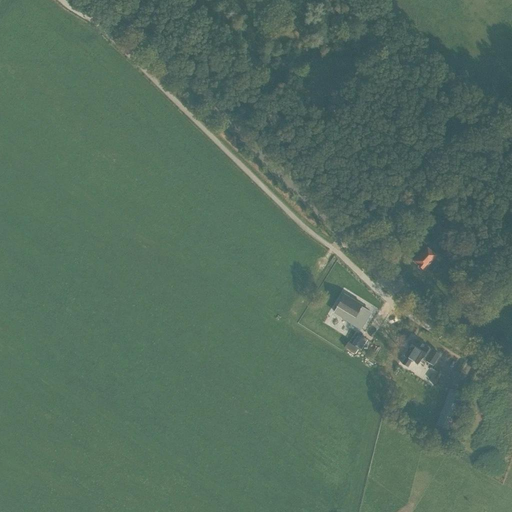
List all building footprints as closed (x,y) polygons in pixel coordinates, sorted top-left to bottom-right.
[(436,221),(432,226),(440,232),(443,227),(436,221)] [(424,245),(416,254),(418,255),(412,261),(417,266),(417,268),(420,270),(422,270),(423,271),(426,268),(430,271),(434,266),(431,262),(436,256),(424,245)] [(352,321),(351,323),(357,326),(365,314),(359,310),(362,305),(344,295),(337,307),(334,312),(344,318),(345,316),(352,321)] [(359,334),(352,345),(358,349),(359,346),(362,348),(367,340),(365,338),(359,334)] [(428,348),(415,339),(412,343),(409,342),(407,344),(410,346),(406,353),(408,354),(401,364),(407,367),(414,358),(420,361),(422,358),(426,361),(432,365),(439,355),(428,348)] [(436,425),(448,430),(461,396),(450,392),(436,425)] [(386,408),(396,414),(401,404),(391,399),(386,408)]
